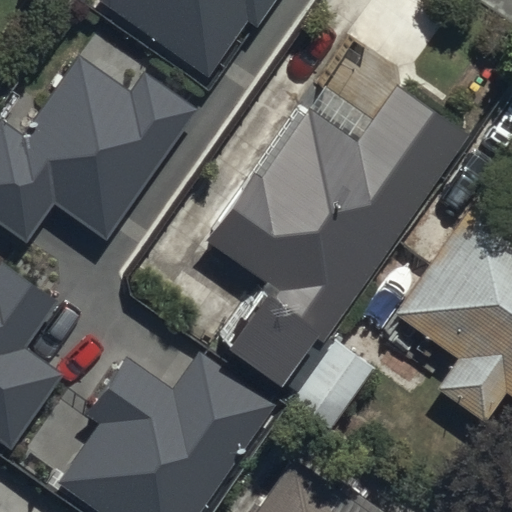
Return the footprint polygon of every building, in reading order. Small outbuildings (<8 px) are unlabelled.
[(86,0),(208,83),(265,0),(86,0)] [(0,220),(21,234),(48,194),(100,230),(189,101),(137,65),(126,81),(73,45),(17,125),(0,113),(0,220)] [(213,331),(279,375),(457,118),(392,73),(351,132),(296,94),(202,230),(257,268),(213,331)] [(511,182),(485,164),(391,299),(456,344),(433,377),(478,409),(502,375),(511,382),(511,182)] [(0,435),(7,441),(60,364),(23,339),(54,293),(0,256),(0,435)] [(370,355),(331,326),(290,386),(327,413),(370,355)] [(86,499),(105,511),(186,511),(269,393),(194,342),(167,382),(126,354),(45,471),(86,499)] [(245,511),(373,511),(287,453),(245,511)]
